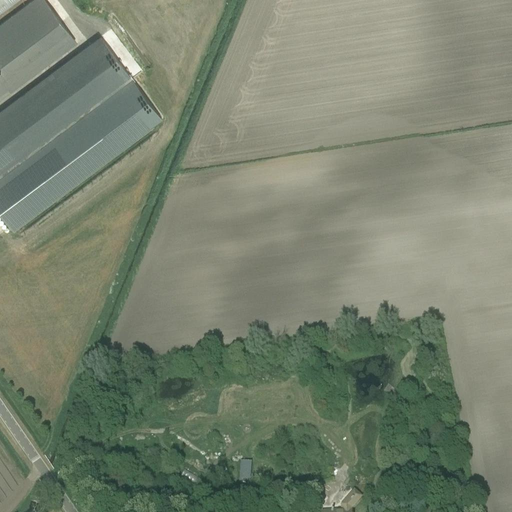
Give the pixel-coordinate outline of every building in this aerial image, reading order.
[(0,0),(0,14),(18,0),(0,0)] [(46,0),(33,0),(0,25),(0,100),(78,42),(46,0)] [(0,112),(0,212),(13,229),(162,118),(133,80),(101,37),(0,112)] [(238,484),(249,484),(250,463),(239,463),(238,484)] [(350,511),(351,511),(361,500),(353,492),(340,507),(339,511),(350,511)]
